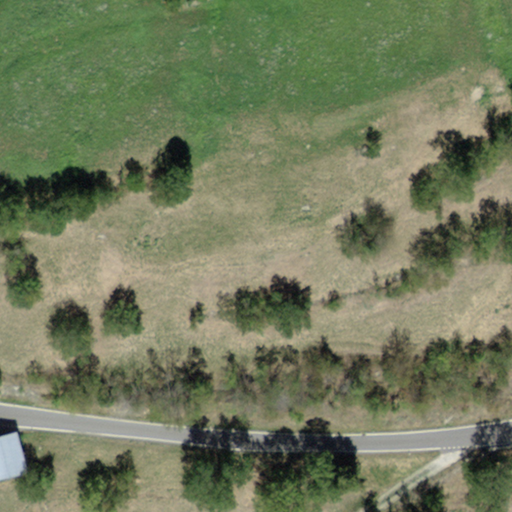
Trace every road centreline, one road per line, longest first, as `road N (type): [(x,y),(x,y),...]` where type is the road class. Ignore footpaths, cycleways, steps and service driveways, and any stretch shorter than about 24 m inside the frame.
road 1 (tertiary): [(511,430),(409,443),(276,444),(0,414)]
road 2 (track): [(369,511),(474,435)]
